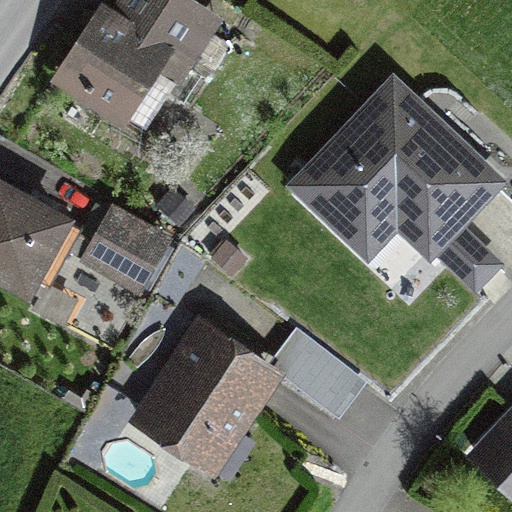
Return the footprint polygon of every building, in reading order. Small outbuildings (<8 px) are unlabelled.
[(97,34),(69,85),(128,117),(160,59),(181,70),(211,13),(187,0),(135,0),(119,31),(103,23),(97,34)] [(396,80),(295,184),(368,255),(399,224),(431,255),(436,250),(461,225),(502,183),(432,115),(396,80)] [(31,206),(1,188),(0,189),(0,274),(30,292),(67,227),(31,206)] [(461,225),(436,250),(476,289),(501,263),(461,225)] [(153,250),(107,228),(88,266),(134,288),(153,250)] [(316,397),(342,363),(298,328),(275,357),(292,370),(288,375),(316,397)] [(242,353),(205,329),(141,427),(217,476),(281,379),(242,353)] [(511,418),(478,458),(511,487),(511,418)]
